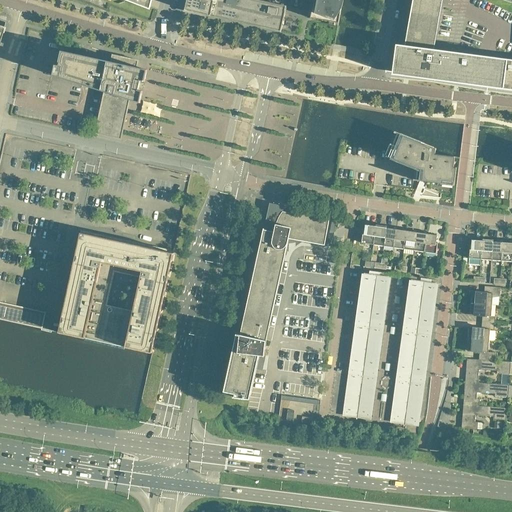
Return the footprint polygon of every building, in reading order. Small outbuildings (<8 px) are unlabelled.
[(281,32),(286,6),(259,0),(186,0),(185,8),(185,9),(186,9),(186,10),(187,11),(188,11),(281,32)] [(313,0),(310,18),(313,18),(338,23),(342,0),(313,0)] [(511,0),(412,0),(404,46),(396,45),(392,74),(432,80),(479,86),(483,87),(489,87),(503,89),(506,90),(510,90),(511,90),(511,0)] [(121,139),(130,100),(140,103),(143,91),(138,90),(139,88),(143,90),(145,83),(140,82),(141,81),(145,81),(147,70),(137,67),(138,61),(112,55),(111,62),(62,51),(58,65),(55,65),(53,76),(104,92),(95,133),(121,139)] [(453,167),(455,158),(455,157),(455,156),(435,154),(436,149),(433,148),(434,147),(394,131),(394,133),(395,133),(391,144),(390,143),(390,145),(389,147),(387,152),(386,156),(386,157),(401,163),(415,168),(414,179),(414,180),(418,181),(420,181),(416,189),(414,195),(421,198),(421,196),(425,187),(452,198),(454,185),(456,168),(455,167),(453,167)] [(266,340),(289,239),(325,245),(329,219),(292,212),(292,213),(282,211),(281,211),(280,211),(278,211),(276,211),(275,212),(274,212),(272,213),(271,214),(270,214),(269,215),(268,217),(267,217),(267,218),(266,219),(265,221),(253,278),(236,355),(232,354),(224,391),(234,393),(234,397),(250,399),(259,355),(265,356),(266,340)] [(373,245),(376,226),(365,225),(364,233),(363,233),(361,243),(373,245)] [(383,246),(386,228),(386,226),(376,225),(376,226),(373,245),(383,246)] [(394,247),(396,229),(386,228),(383,246),(394,247)] [(404,249),(406,231),(396,229),(394,247),(404,249)] [(414,250),(416,232),(406,231),(404,249),(414,250)] [(152,353),(174,252),(81,232),(59,332),(152,353)] [(424,252),(426,233),(416,232),(414,250),(424,252)] [(438,243),(436,243),(437,235),(426,233),(424,252),(436,254),(438,243)] [(493,241),(493,240),(483,239),(483,241),(481,259),(491,260),(493,241)] [(481,266),(481,259),(483,241),(472,240),(471,248),(470,248),(468,265),(481,266)] [(501,261),(503,242),(493,241),(491,260),(501,261)] [(511,262),(511,256),(511,243),(503,242),(501,261),(511,262)] [(383,321),(389,276),(364,273),(358,317),(383,321)] [(430,327),(436,283),(411,279),(405,324),(430,327)] [(499,296),(500,287),(485,286),(484,292),(472,291),(471,303),(492,305),(492,297),(499,296)] [(0,319),(41,329),(45,312),(0,302),(0,319)] [(491,316),(492,305),(471,303),(470,315),(482,316),(482,322),(494,323),(495,316),(491,316)] [(376,369),(382,325),(357,321),(351,366),(376,369)] [(489,341),(490,329),(494,329),(494,323),(482,322),(481,328),(469,327),(468,339),(489,341)] [(424,376),(430,331),(405,328),(399,373),(424,376)] [(488,352),(489,341),(468,339),(467,350),(479,351),(479,359),(479,360),(494,361),(495,352),(488,352)] [(509,374),(510,362),(494,361),(479,360),(479,359),(467,359),(465,382),(478,383),(479,369),(497,371),(496,373),(509,374)] [(369,418),(376,374),(351,370),(344,415),(369,418)] [(417,425),(423,380),(398,377),(392,421),(417,425)] [(508,397),(508,385),(478,383),(465,382),(463,405),(479,406),(480,399),(476,399),(477,392),(495,394),(495,396),(508,397)] [(314,407),(285,403),(284,410),(313,414),(314,407)] [(506,420),(507,408),(479,406),(463,405),(461,428),(477,429),(482,429),(482,423),(478,423),(478,422),(475,422),(475,415),(493,417),(493,419),(506,420)]
